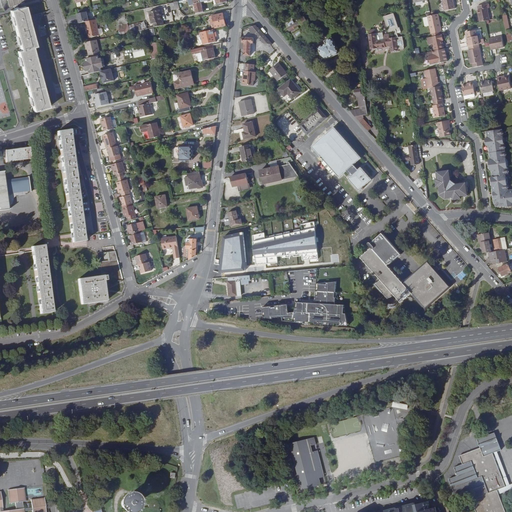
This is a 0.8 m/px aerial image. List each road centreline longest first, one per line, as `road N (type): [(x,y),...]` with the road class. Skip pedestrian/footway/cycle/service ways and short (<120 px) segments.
road 1 (trunk): [(475,339),(0,405)]
road 2 (trunk): [(0,416),(470,350)]
road 3 (residential): [(436,219),(237,2)]
road 4 (trunk): [(193,445),(470,350)]
road 5 (trunk): [(475,339),(345,341),(185,324)]
road 6 (tertiary): [(237,2),(207,255)]
road 7 (unclassified): [(84,113),(134,293)]
road 8 (trunk): [(168,340),(0,393)]
road 9 (residential): [(486,215),(476,140),(459,126),(451,85),(458,67)]
road 10 (unknown): [(370,232),(307,144),(340,111)]
road 11 (unclassified): [(424,474),(280,511)]
road 12 (residential): [(0,343),(64,332),(134,293)]
road 13 (trunk): [(51,444),(155,451),(193,445)]
road 14 (unclassified): [(511,377),(477,389),(442,463),(424,474)]
